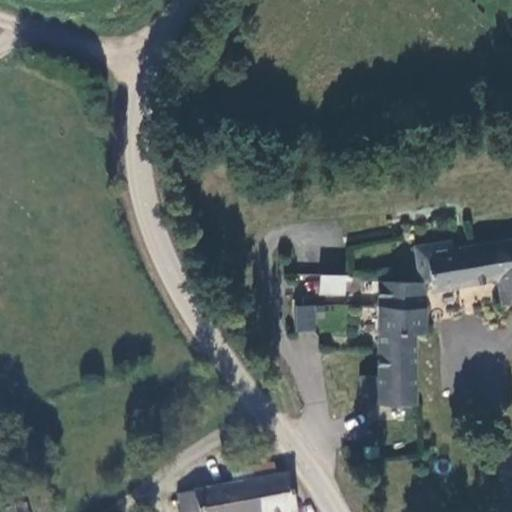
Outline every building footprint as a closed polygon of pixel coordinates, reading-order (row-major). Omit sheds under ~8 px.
[(498,303),(511,300),(511,238),(428,255),(434,292),(495,282),(498,303)] [(320,273),(318,294),(346,297),(348,276),(320,273)] [(423,332),(423,282),(376,281),(374,374),(359,374),(358,402),(413,404),(415,332),(423,332)] [(295,332),(316,330),(314,304),(293,306),(295,332)] [(228,472),(230,486),(235,485),(240,511),(292,511),(285,476),(271,479),(268,463),(228,472)] [(240,511),(235,485),(230,486),(174,494),(177,511),(240,511)]
